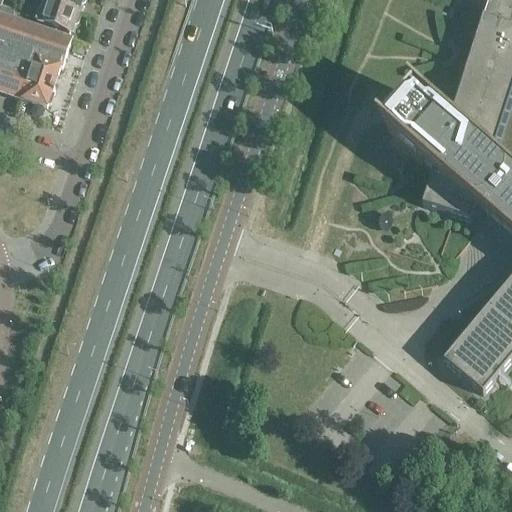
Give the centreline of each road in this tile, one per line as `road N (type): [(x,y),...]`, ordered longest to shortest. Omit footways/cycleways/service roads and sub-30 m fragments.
road 1 (primary): [(211,0),(39,511)]
road 2 (primary): [(94,511),(259,0)]
road 3 (tertiary): [(151,511),(312,0)]
road 4 (residential): [(78,161),(132,0)]
road 5 (residential): [(0,269),(47,244),(78,161)]
